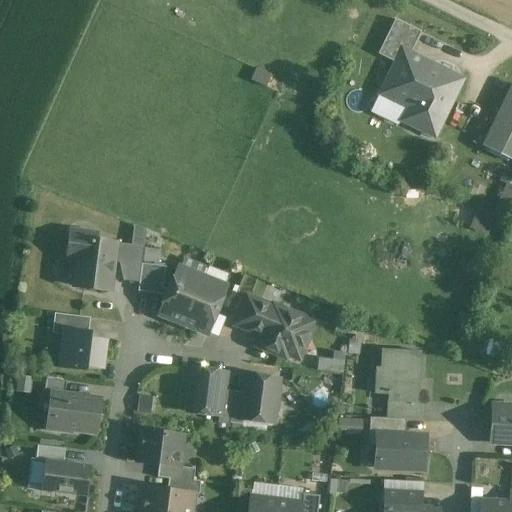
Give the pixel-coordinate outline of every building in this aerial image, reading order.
[(217,36),(226,14),(194,1),(185,22),(217,36)] [(421,33),(395,20),(378,55),(396,64),(402,51),(410,55),(421,33)] [(444,75),(421,63),(422,61),(410,55),(402,51),(396,64),(380,95),(408,109),(402,122),(435,138),(443,121),(440,120),(459,81),(444,74),(444,75)] [(511,89),(484,146),(511,159),(511,89)] [(96,236),(71,233),(68,258),(78,259),(75,287),(109,292),(113,263),(115,244),(95,242),(96,236)] [(143,248),(115,244),(113,263),(119,264),(123,282),(124,282),(139,283),(141,265),(143,248)] [(165,268),(141,265),(139,283),(138,292),(161,295),(167,298),(170,292),(162,289),(165,268)] [(225,288),(179,270),(170,292),(167,298),(160,315),(207,334),(225,288)] [(313,324),(274,308),(273,309),(247,299),(236,325),(263,335),(267,344),(265,349),(283,356),(303,348),(299,339),(308,335),(313,324)] [(90,319),(54,315),(52,334),(62,335),(63,329),(88,333),(90,319)] [(88,333),(63,329),(62,335),(58,369),(86,373),(87,369),(104,371),(107,341),(90,339),(91,333),(88,333)] [(420,353),(381,351),(381,370),(376,369),(375,394),(388,395),(388,403),(418,404),(418,403),(420,353)] [(333,359),(319,359),(318,371),(343,371),(343,352),(333,352),(333,359)] [(224,373),(194,370),(193,382),(191,382),(189,399),(191,399),(189,413),(219,417),(222,391),(224,373)] [(278,380),(248,377),(246,394),(242,420),(243,420),(272,424),(274,410),(276,410),(278,393),(276,393),(278,380)] [(66,383),(46,380),(44,397),(51,398),(52,395),(64,396),(66,383)] [(234,392),(222,391),(219,417),(218,424),(230,426),(230,424),(234,392)] [(246,394),(234,392),(230,424),(242,426),(243,420),(242,420),(246,394)] [(64,396),(52,395),(51,398),(48,423),(60,425),(64,429),(95,433),(99,401),(64,396)] [(418,404),(388,403),(387,419),(406,420),(423,421),(424,403),(418,403),(418,404)] [(511,407),(496,406),(492,410),(491,443),(511,443),(511,407)] [(387,419),(370,419),(368,446),(376,447),(377,435),(405,436),(406,420),(387,419)] [(182,437),(142,432),(138,463),(159,466),(178,468),(182,437)] [(405,436),(377,435),(376,447),(375,469),(423,471),(425,437),(405,436)] [(65,450),(37,446),(35,460),(45,462),(45,461),(63,464),(65,450)] [(63,464),(45,461),(45,462),(42,492),(87,498),(91,467),(63,464)] [(178,468),(159,466),(157,478),(169,480),(169,479),(193,482),(193,481),(195,470),(178,468)] [(193,482),(169,479),(169,480),(167,491),(192,494),(192,495),(198,496),(200,482),(193,481),(193,482)] [(167,491),(145,488),(142,511),(190,511),(192,495),(192,494),(167,491)] [(252,491),(239,489),(236,511),(248,511),(250,499),(251,499),(252,491)] [(421,495),(385,493),(383,511),(392,511),(393,510),(420,511),(421,495)] [(317,511),(319,497),(303,495),(302,506),(300,511),(317,511)] [(251,499),(250,499),(248,511),(274,511),(276,502),(251,499)] [(300,511),(302,506),(276,502),(274,511),(300,511)] [(508,511),(509,504),(482,502),(481,511),(508,511)]
